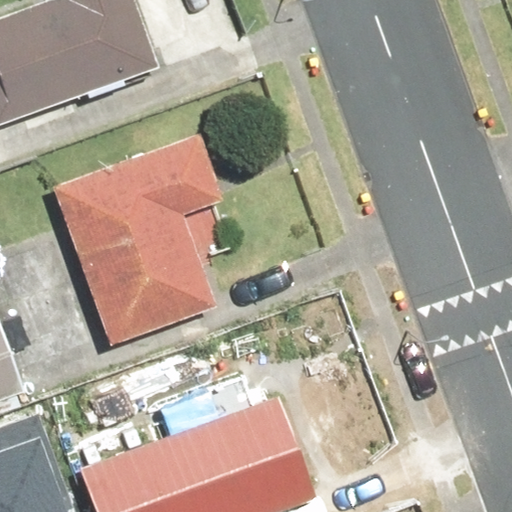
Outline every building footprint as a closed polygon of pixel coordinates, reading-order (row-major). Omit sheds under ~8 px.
[(41,0),(0,14),(0,124),(148,74),(122,0),(41,0)] [(190,137),(43,189),(100,345),(205,307),(173,218),(214,203),(190,137)] [(2,305),(0,305),(0,405),(33,394),(2,305)] [(67,469),(82,511),(275,511),(303,503),(266,399),(67,469)] [(66,511),(42,442),(0,456),(0,511),(66,511)]
